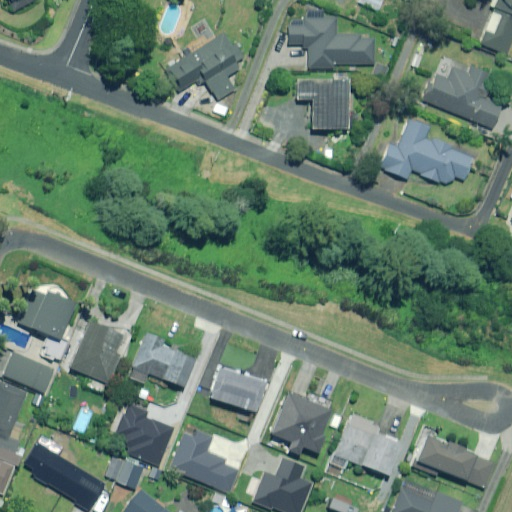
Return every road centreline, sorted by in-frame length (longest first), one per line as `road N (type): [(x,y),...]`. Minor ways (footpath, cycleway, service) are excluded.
road 1 (residential): [(479,233),(59,77)]
road 2 (residential): [(414,394),(26,234),(0,242)]
road 3 (residential): [(414,394),(499,423),(506,402),(486,391)]
